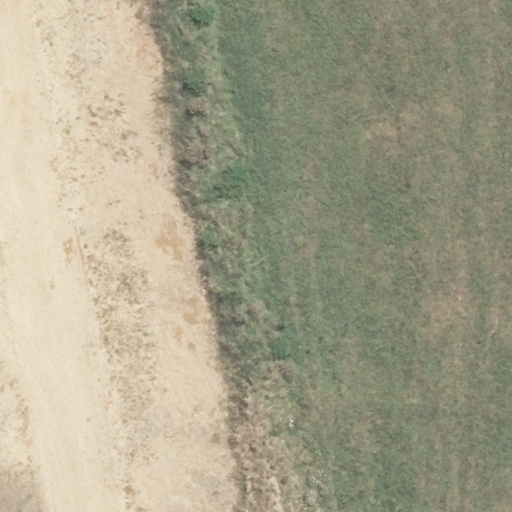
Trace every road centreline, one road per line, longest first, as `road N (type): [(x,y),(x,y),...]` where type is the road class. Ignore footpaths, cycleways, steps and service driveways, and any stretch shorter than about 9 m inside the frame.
road 1 (residential): [(51,167),(107,511)]
road 2 (residential): [(22,0),(51,167)]
